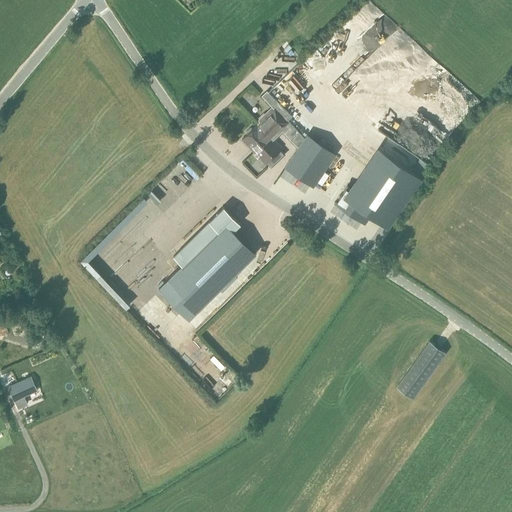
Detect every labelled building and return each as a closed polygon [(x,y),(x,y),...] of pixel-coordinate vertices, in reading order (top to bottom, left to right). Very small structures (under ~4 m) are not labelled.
[(248,87),(234,98),(238,103),(252,92),(248,87)] [(260,122),(259,123),(273,137),(283,128),(288,123),(286,121),(292,116),(267,90),(262,95),(274,108),(267,115),(265,114),(260,119),(260,121),(260,122)] [(451,100),(457,108),(466,101),(459,93),(451,100)] [(447,113),(443,120),(450,123),(453,116),(447,113)] [(434,127),(441,131),(443,127),(436,122),(434,127)] [(248,134),(242,139),(266,164),(282,148),(273,138),(273,137),(259,123),(258,123),(257,124),(258,125),(254,128),(252,127),(246,132),(248,134)] [(413,146),(427,158),(442,141),(429,129),(413,146)] [(307,134),(286,166),(314,185),(335,153),(307,134)] [(348,185),(336,202),(364,221),(369,213),(386,225),(420,175),(380,148),(353,189),(348,185)] [(171,167),(123,217),(135,228),(153,209),(163,219),(187,194),(184,191),(199,176),(189,167),(180,176),(171,167)] [(168,279),(159,288),(189,318),(198,309),(256,252),(234,229),(240,223),(223,206),(181,248),(190,257),(168,279)] [(132,266),(122,275),(129,283),(139,273),(132,266)] [(151,309),(157,298),(151,295),(145,306),(151,309)] [(41,338),(46,335),(39,319),(38,317),(33,320),(39,333),(41,338)] [(43,342),(41,338),(39,333),(34,335),(38,344),(43,342)] [(430,340),(397,386),(413,398),(446,352),(430,340)] [(8,387),(17,408),(27,403),(24,397),(37,391),(30,377),(8,387)] [(35,425),(0,437),(0,463),(43,448),(35,425)]
